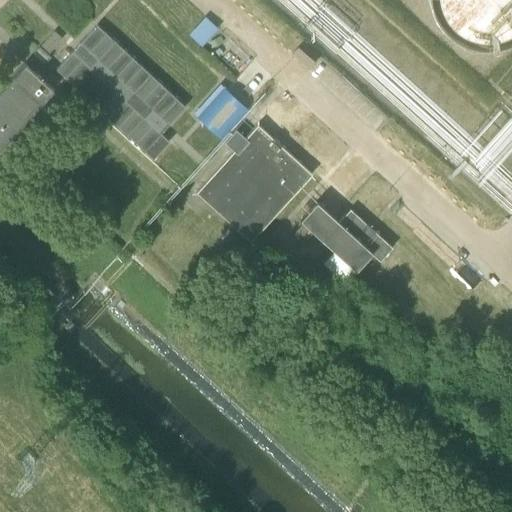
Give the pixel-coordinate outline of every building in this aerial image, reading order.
[(446,27),(459,35),(475,39),(490,40),(506,36),(511,32),(511,0),(427,0),(428,1),(435,15),(446,27)] [(186,107),(96,25),(55,70),(153,159),(169,142),(161,134),(186,107)] [(0,89),(0,147),(53,89),(24,63),(0,89)] [(220,140),(236,122),(227,114),(211,131),(220,140)] [(196,192),(251,241),(312,174),(257,124),(196,192)] [(301,219),(357,270),(371,254),(379,261),(392,247),(350,209),(339,222),(317,202),(301,219)]
